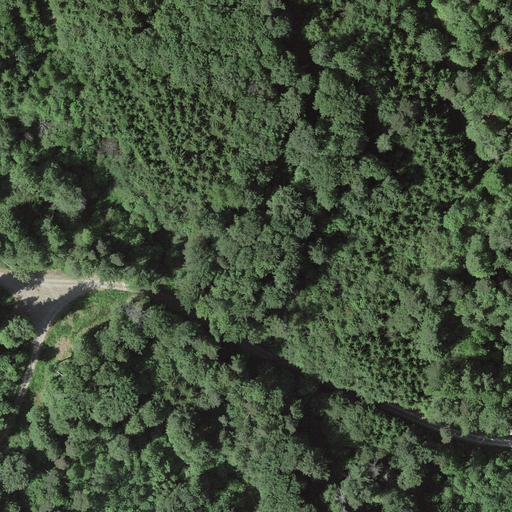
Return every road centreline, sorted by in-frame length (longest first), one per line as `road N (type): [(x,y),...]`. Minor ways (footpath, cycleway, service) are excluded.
road 1 (track): [(511,443),(455,434),(273,360),(151,291),(0,275)]
road 2 (track): [(51,0),(82,96),(85,213),(97,282)]
road 3 (track): [(48,282),(36,348),(0,436)]
